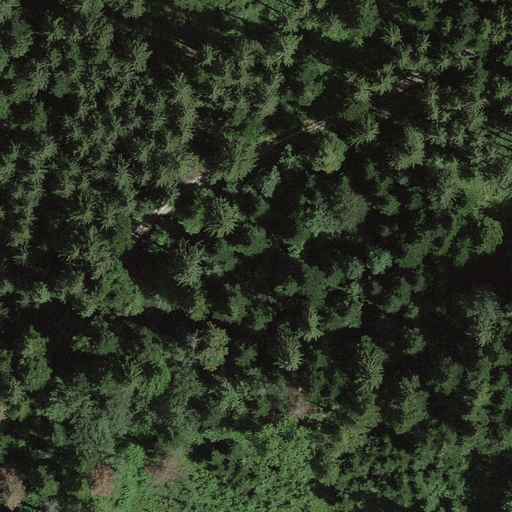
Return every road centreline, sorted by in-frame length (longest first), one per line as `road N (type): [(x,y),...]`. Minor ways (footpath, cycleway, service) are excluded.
road 1 (track): [(511,106),(493,118),(236,186),(54,347),(0,418)]
road 2 (track): [(154,0),(217,56),(260,180)]
